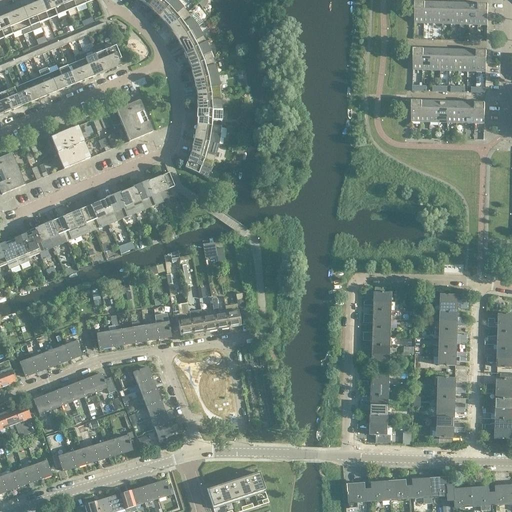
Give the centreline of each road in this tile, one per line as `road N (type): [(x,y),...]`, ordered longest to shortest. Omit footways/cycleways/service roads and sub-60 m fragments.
road 1 (residential): [(347,457),(355,281),(480,285)]
road 2 (residential): [(16,214),(167,151),(177,104),(166,62)]
road 3 (residential): [(0,131),(166,62)]
road 4 (tertiary): [(17,510),(186,456)]
road 5 (residential): [(480,285),(472,461)]
road 6 (residential): [(0,399),(107,361),(163,352)]
road 7 (tertiary): [(472,461),(347,457)]
